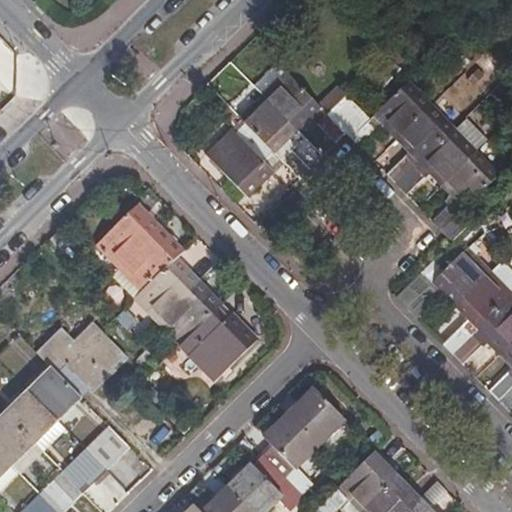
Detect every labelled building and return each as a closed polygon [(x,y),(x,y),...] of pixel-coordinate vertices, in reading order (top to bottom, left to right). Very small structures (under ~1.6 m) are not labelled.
[(265,98),(288,75),(278,65),(254,87),(265,98)] [(327,116),(347,97),(338,87),(318,106),(288,75),(265,98),(298,131),(323,157),(336,145),(317,126),(311,119),(321,109),(327,116)] [(398,140),(432,107),(409,84),(371,121),(347,97),(327,116),(346,135),(362,151),(386,128),(398,140)] [(298,131),(265,98),(241,121),(243,123),(250,130),(281,161),(284,164),(300,180),(310,170),(285,145),(298,131)] [(397,187),(455,130),(432,107),(398,140),(411,153),(387,176),(397,187)] [(346,135),(327,116),(317,126),(336,145),(346,135)] [(250,130),(243,123),(208,158),(248,199),(284,164),(281,161),(250,130)] [(444,186),(477,154),(455,130),(397,187),(407,197),(431,173),(444,186)] [(453,244),(477,220),(466,209),(500,177),(477,154),(444,186),(456,199),(432,222),(448,239),(453,244)] [(97,248),(120,271),(161,231),(138,207),(97,248)] [(161,231),(120,271),(143,294),(177,261),(184,254),(161,231)] [(457,309),(491,275),(468,252),(434,285),(423,273),(401,295),(400,302),(418,320),(444,295),(457,309)] [(143,294),(136,301),(158,324),(199,284),(177,261),(143,294)] [(454,356),(511,298),(511,271),(504,263),(491,275),(457,309),(469,321),(444,346),(454,356)] [(120,271),(113,278),(136,301),(143,294),(120,271)] [(199,284),(158,324),(181,347),(211,317),(222,307),(199,284)] [(502,354),(511,344),(511,298),(454,356),(463,366),(489,341),(502,354)] [(211,317),(181,347),(216,382),(257,342),(232,317),(222,328),(211,317)] [(92,325),(49,368),(51,370),(80,400),(89,391),(94,395),(128,361),(92,325)] [(511,344),(502,354),(511,363),(511,369),(489,392),(499,402),(511,389),(511,344)] [(51,370),(28,392),(57,422),(80,400),(51,370)] [(511,389),(499,402),(509,412),(511,409),(511,389)] [(287,416),(319,448),(345,422),(314,390),(287,416)] [(28,392),(5,414),(35,445),(57,422),(28,392)] [(5,414),(0,419),(0,455),(12,467),(35,445),(5,414)] [(262,456),(283,478),(294,468),(296,471),(319,448),(287,416),(264,439),(272,447),(262,456)] [(108,428),(85,450),(106,472),(130,450),(108,428)] [(35,445),(12,467),(20,476),(43,453),(35,445)] [(85,450),(63,472),(84,494),(106,472),(85,450)] [(133,450),(110,473),(128,490),(150,468),(133,450)] [(0,455),(0,478),(12,467),(0,455)] [(228,488),(251,511),(267,511),(283,497),(273,487),(283,478),(262,456),(252,466),(251,465),(228,488)] [(338,491),(358,511),(363,511),(397,478),(375,456),(350,480),(338,491)] [(63,472),(39,495),(55,511),(66,511),(84,494),(63,472)] [(101,511),(111,511),(129,494),(108,474),(86,497),(101,511)] [(363,511),(408,511),(420,501),(397,478),(363,511)] [(203,511),(251,511),(228,488),(203,511)] [(55,511),(39,495),(22,511),(55,511)] [(408,511),(430,511),(420,501),(408,511)]
